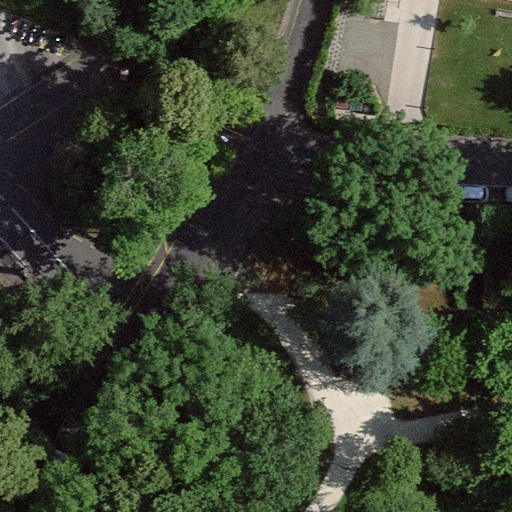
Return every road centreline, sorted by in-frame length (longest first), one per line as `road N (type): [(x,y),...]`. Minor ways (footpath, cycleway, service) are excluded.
road 1 (residential): [(262,158),(83,511)]
road 2 (residential): [(511,167),(262,158)]
road 3 (residential): [(314,0),(262,158)]
